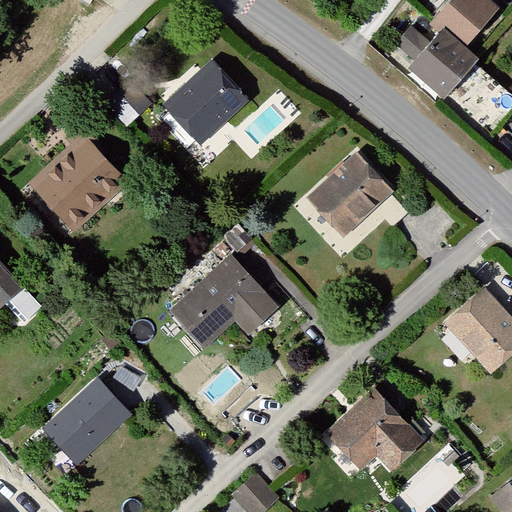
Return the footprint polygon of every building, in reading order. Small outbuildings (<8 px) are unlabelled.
[(508,12),(494,0),(454,0),(435,22),(446,31),(414,66),(453,100),(488,60),(475,49),(508,12)] [(399,39),(415,54),(431,37),(414,22),(399,39)] [(208,149),(256,102),(216,60),(167,107),(208,149)] [(153,104),(130,83),(110,104),(133,126),(153,104)] [(91,132),(33,184),(77,233),(135,182),(91,132)] [(403,192),(366,153),(318,199),(354,238),(403,192)] [(33,289),(0,251),(0,299),(9,310),(33,289)] [(237,255),(176,315),(212,351),(242,322),(256,337),(288,306),(237,255)] [(511,309),(491,288),(452,325),(497,374),(511,360),(511,309)] [(139,414),(104,378),(51,429),(86,465),(139,414)] [(436,443),(381,384),(330,431),(363,468),(391,442),(412,465),(436,443)] [(262,511),(279,499),(256,473),(231,494),(246,511),(262,511)]
